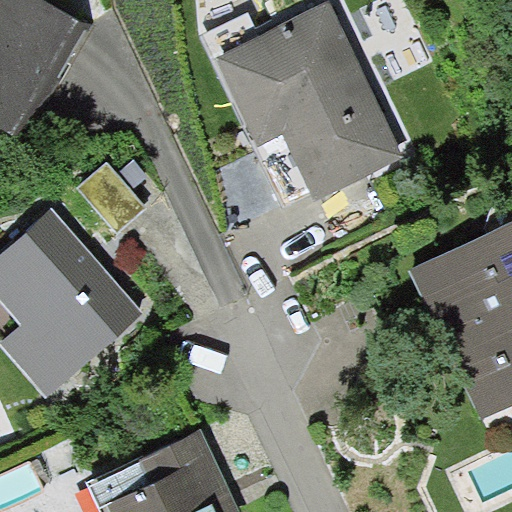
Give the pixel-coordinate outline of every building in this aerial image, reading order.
[(90,26),(45,0),(0,0),(0,124),(24,139),(66,67),(90,26)] [(329,2),(216,57),(259,145),(281,134),(313,199),(404,155),(329,2)] [(97,261),(50,208),(0,252),(0,301),(22,326),(1,345),(48,398),(143,313),(97,261)] [(511,404),(511,222),(410,270),(434,320),(481,419),(511,404)] [(141,460),(152,483),(212,453),(201,429),(141,460)] [(152,483),(107,505),(110,511),(241,511),(234,497),(212,453),(152,483)] [(101,511),(110,511),(107,505),(152,483),(141,460),(139,457),(87,482),(101,511)]
